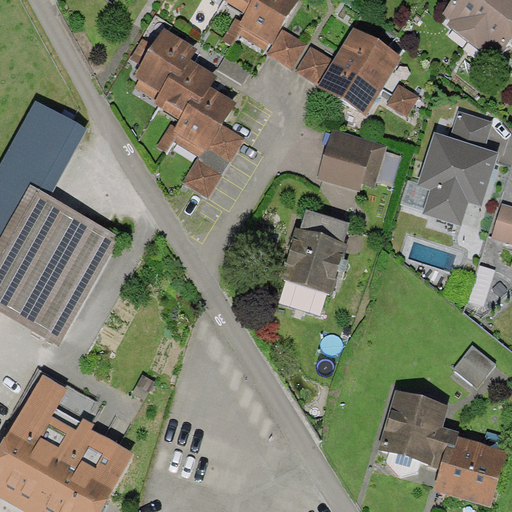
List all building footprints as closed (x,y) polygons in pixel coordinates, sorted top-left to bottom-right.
[(222,0),(247,14),(254,0),(262,0),(265,1),(265,0),(222,0)] [(242,29),(275,46),(283,32),(300,0),(265,0),(265,1),(262,0),(254,0),(247,14),(242,23),(240,27),(242,29)] [(448,26),(468,41),(499,0),(453,0),(444,12),(453,19),(448,26)] [(511,0),(499,0),(468,41),(482,52),(488,44),(502,54),(511,40),(511,0)] [(235,20),(223,41),(233,46),(242,29),(240,27),(242,23),(235,20)] [(135,79),(162,96),(173,77),(181,81),(192,62),(199,50),(167,30),(155,49),(144,42),(132,61),(142,67),(135,79)] [(336,63),(322,88),(368,115),(401,58),(354,31),(336,63)] [(275,46),(269,56),(293,71),(307,45),(283,32),(275,46)] [(322,88),(336,63),(311,48),(297,75),(322,88)] [(226,59),(219,70),(243,85),(250,73),(226,59)] [(155,106),(181,123),(193,104),(201,108),(211,90),(217,78),(192,62),(181,81),(173,77),(162,96),(155,106)] [(400,85),(387,106),(407,118),(420,97),(400,85)] [(158,149),(167,154),(174,142),(200,158),(204,150),(207,152),(209,148),(235,104),(211,90),(201,108),(193,104),(181,123),(178,129),(171,125),(158,149)] [(36,101),(0,167),(0,238),(28,189),(50,201),(89,130),(36,101)] [(491,124),(459,113),(451,138),(435,133),(418,188),(432,193),(425,215),(461,227),(469,203),(481,207),(498,155),(483,151),(491,124)] [(246,139),(225,128),(213,150),(212,152),(231,161),(246,139)] [(334,131),(319,181),(359,193),(362,182),(376,186),(387,147),(334,131)] [(199,161),(223,176),(231,161),(212,152),(213,150),(209,148),(207,152),(204,150),(200,158),(199,161)] [(199,161),(184,183),(208,199),(223,176),(199,161)] [(50,201),(28,189),(0,238),(0,311),(59,345),(119,238),(50,201)] [(411,211),(424,215),(431,194),(418,189),(411,211)] [(511,207),(502,205),(491,241),(511,246),(511,265),(510,272),(511,272),(511,207)] [(297,231),(281,281),(332,297),(348,246),(343,245),(348,227),(308,214),(302,233),(297,231)] [(480,266),(468,302),(484,307),(496,272),(480,266)] [(474,347),(455,371),(477,388),(496,365),(474,347)] [(10,435),(0,452),(0,498),(23,511),(40,511),(41,511),(43,511),(100,511),(134,455),(93,431),(96,424),(87,419),(97,400),(39,367),(2,431),(10,435)] [(396,393),(379,452),(430,468),(441,471),(447,449),(454,451),(458,438),(459,435),(442,430),(448,408),(396,393)] [(441,471),(434,493),(491,509),(507,453),(458,438),(454,451),(447,449),(441,471)]
